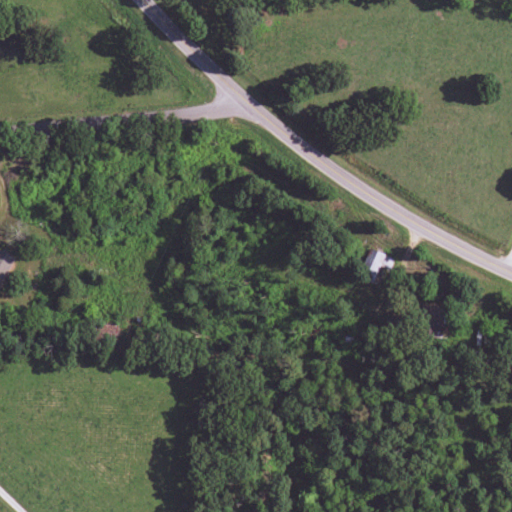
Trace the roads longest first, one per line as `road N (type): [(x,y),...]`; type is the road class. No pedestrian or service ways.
road 1 (secondary): [(511,273),(373,193),(239,98),(149,0)]
road 2 (residential): [(0,124),(197,113),(239,98)]
